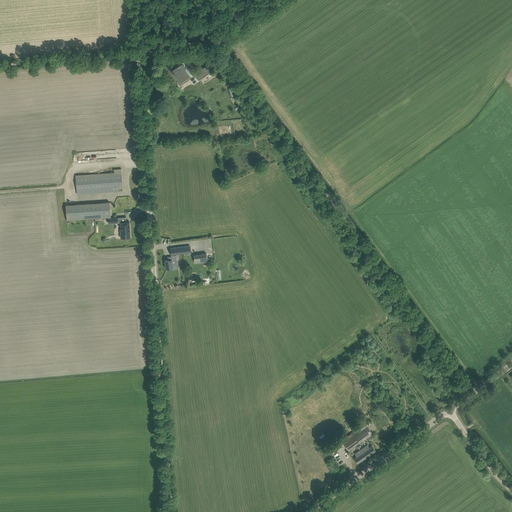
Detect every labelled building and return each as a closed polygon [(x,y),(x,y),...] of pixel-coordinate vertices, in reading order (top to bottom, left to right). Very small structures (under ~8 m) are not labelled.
[(181,83),(190,77),(191,76),(182,64),(177,67),(173,70),(181,83)] [(199,80),(210,72),(206,66),(194,73),(199,80)] [(77,193),(114,191),(119,191),(119,189),(122,188),(121,169),(114,169),(114,172),(75,175),(77,193)] [(67,220),(106,217),(111,217),(110,202),(66,205),(67,220)] [(130,237),(129,221),(121,222),(121,229),(120,229),(121,238),(130,237)] [(191,250),(190,247),(190,246),(170,248),(171,255),(191,252),(191,250)] [(208,262),(206,253),(194,254),(195,263),(208,262)] [(173,269),(178,269),(179,268),(179,266),(178,265),(177,262),(178,262),(178,260),(177,260),(176,256),(172,256),(167,257),(168,260),(165,260),(166,268),(172,267),(173,269)] [(364,419),(355,425),(358,430),(367,424),(364,419)] [(373,433),(370,429),(367,425),(357,432),(355,430),(341,440),(343,442),(349,450),(373,433)] [(358,463),(363,460),(376,451),(372,445),(369,447),(361,453),(354,458),(358,463)]
